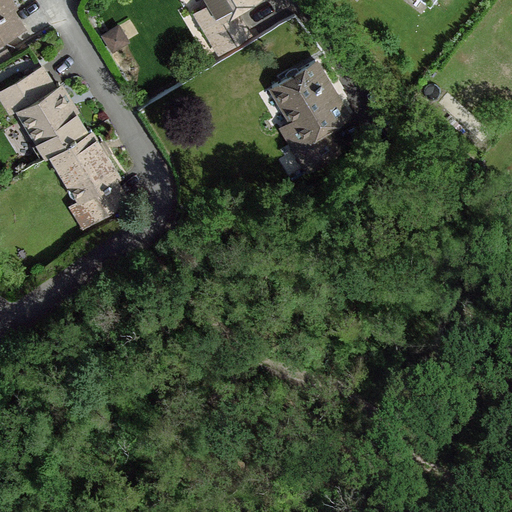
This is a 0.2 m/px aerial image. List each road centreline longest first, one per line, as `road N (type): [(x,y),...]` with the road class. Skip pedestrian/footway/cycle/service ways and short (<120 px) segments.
road 1 (residential): [(0,339),(167,213),(43,0)]
road 2 (unknown): [(329,0),(376,115)]
